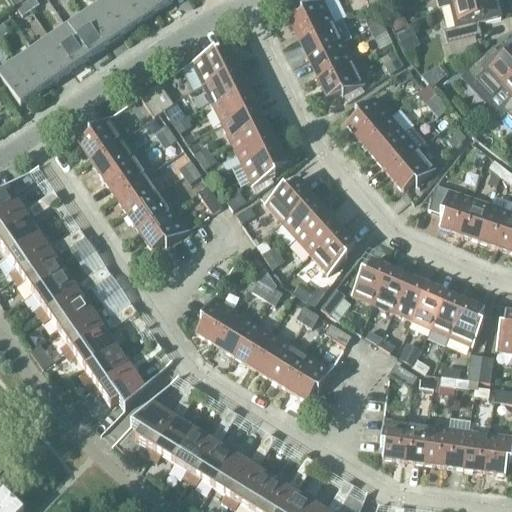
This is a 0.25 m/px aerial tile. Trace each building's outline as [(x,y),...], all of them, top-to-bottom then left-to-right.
[(20,0),(9,0),(9,1),(15,9),(23,4),(20,0)] [(32,0),(25,5),(31,14),(39,8),(33,0),(32,0)] [(100,7),(124,41),(123,39),(139,28),(140,30),(141,30),(120,0),(113,0),(102,8),(101,7),(100,7)] [(120,0),(141,30),(141,29),(140,27),(156,17),(157,18),(145,0),(120,0)] [(174,4),(170,0),(145,0),(157,18),(158,18),(157,16),(174,4)] [(378,0),(366,0),(371,15),(382,12),(378,0)] [(436,0),(439,11),(451,8),(483,0),(436,0)] [(495,5),(493,0),(483,0),(451,8),(456,30),(444,33),(447,46),(476,39),(473,27),(485,24),(486,25),(501,22),(497,4),(495,5)] [(299,43),(334,26),(323,4),(301,15),(302,18),(290,24),(299,43)] [(31,14),(25,5),(16,11),(22,20),(31,14)] [(84,19),(107,53),(107,52),(106,50),(122,40),(123,41),(124,41),(100,7),(101,9),(85,19),(84,18),(84,19)] [(401,16),(389,23),(395,35),(408,28),(401,16)] [(67,30),(90,64),(91,64),(89,62),(105,51),(106,53),(107,53),(84,19),(83,19),(84,20),(68,31),(67,30)] [(370,33),(383,27),(379,19),(366,25),(370,33)] [(344,46),(334,26),(299,43),(309,63),(344,46)] [(0,29),(0,41),(0,42),(9,36),(3,27),(0,29)] [(383,27),(370,33),(374,41),(387,35),(383,27)] [(50,42),(73,76),(74,75),(72,74),(88,63),(89,65),(90,64),(67,30),(66,30),(67,32),(51,42),(50,41),(50,42)] [(33,53),(56,87),(57,87),(56,85),(71,74),(73,76),(50,42),(49,42),(50,43),(34,54),(34,53),(33,53)] [(309,63),(319,84),(354,67),(344,46),(309,63)] [(468,74),(492,100),(502,91),(511,81),(511,46),(506,53),(497,62),(489,54),(468,74)] [(16,65),(40,99),(40,98),(39,97),(55,86),(56,88),(56,87),(33,53),(33,55),(17,65),(17,64),(16,65)] [(192,67),(204,90),(238,73),(228,53),(216,59),(214,56),(192,67)] [(399,61),(386,70),(391,78),(404,70),(399,61)] [(40,99),(16,65),(16,66),(0,76),(0,78),(21,109),(38,97),(39,99),(40,99)] [(365,89),(354,67),(319,84),(329,103),(341,96),(343,100),(365,89)] [(204,90),(213,109),(247,92),(238,73),(204,90)] [(409,74),(396,82),(401,90),(414,82),(409,74)] [(511,81),(502,91),(510,100),(504,112),(511,120),(511,81)] [(150,94),(164,115),(174,108),(160,87),(150,94)] [(213,109),(222,129),(257,112),(247,92),(213,109)] [(164,115),(150,94),(140,101),(155,122),(164,115)] [(432,114),(443,105),(437,98),(426,107),(432,114)] [(347,129),(360,144),(390,119),(374,101),(355,117),(358,120),(347,129)] [(443,105),(432,114),(438,121),(449,112),(443,105)] [(222,129),(232,148),(266,131),(257,112),(222,129)] [(175,131),(186,123),(181,115),(169,123),(175,131)] [(405,137),(390,119),(360,144),(375,162),(405,137)] [(92,166),(123,144),(109,122),(88,136),(90,139),(79,147),(92,166)] [(186,123),(175,131),(180,138),(192,130),(186,123)] [(160,145),(171,137),(166,129),(155,137),(160,145)] [(238,159),(241,167),(276,150),(266,131),(232,148),(238,159)] [(460,134),(448,145),(454,152),(466,142),(460,134)] [(171,137),(160,145),(165,153),(177,145),(171,137)] [(420,155),(405,137),(375,162),(390,180),(420,155)] [(104,183),(136,161),(123,144),(92,166),(104,183)] [(286,170),(276,150),(241,167),(253,191),(275,180),(273,176),(286,170)] [(199,167),(211,159),(206,151),(194,159),(199,167)] [(436,173),(420,155),(390,180),(404,195),(414,186),(417,189),(436,173)] [(211,159),(199,167),(205,174),(216,166),(211,159)] [(241,167),(238,159),(223,167),(226,174),(232,172),(241,167)] [(116,201),(148,179),(136,161),(104,183),(116,201)] [(184,181),(196,173),(191,165),(179,173),(184,181)] [(500,181),(506,174),(494,165),(489,171),(493,174),(500,180),(500,181)] [(196,173),(184,181),(190,188),(201,180),(196,173)] [(493,174),(489,187),(497,189),(500,180),(493,174)] [(511,179),(506,174),(500,181),(511,190),(511,189),(511,179)] [(30,177),(8,192),(13,200),(36,185),(30,177)] [(148,179),(116,201),(128,218),(160,197),(148,179)] [(271,182),(253,191),(257,198),(274,186),(271,182)] [(265,208),(282,228),(311,202),(296,185),(285,195),(283,192),(265,208)] [(428,214),(444,219),(439,232),(460,239),(472,202),(449,194),(437,189),(428,214)] [(0,237),(27,220),(13,200),(8,192),(7,191),(0,196),(0,237)] [(197,199),(211,220),(223,212),(208,191),(197,199)] [(41,203),(47,212),(59,203),(53,195),(41,203)] [(160,197),(128,218),(140,236),(172,214),(160,197)] [(228,208),(233,215),(246,206),(241,199),(228,208)] [(282,228),(297,243),(325,218),(311,202),(282,228)] [(472,202),(460,239),(479,245),(491,209),(472,202)] [(47,212),(41,203),(28,212),(34,220),(47,212)] [(491,209),(479,245),(498,252),(510,215),(491,209)] [(249,212),(236,220),(241,228),(255,219),(249,212)] [(140,236),(153,255),(164,247),(166,250),(187,236),(172,214),(140,236)] [(511,215),(510,215),(498,252),(511,256),(511,215)] [(297,243),(311,259),(339,233),(325,218),(297,243)] [(27,220),(0,237),(0,249),(8,260),(39,239),(27,220)] [(67,241),(72,250),(85,241),(79,233),(67,241)] [(354,250),(339,233),(311,259),(328,279),(347,262),(344,259),(354,250)] [(39,239),(8,260),(16,273),(9,277),(14,284),(52,257),(39,239)] [(72,250),(67,241),(54,250),(60,258),(72,250)] [(266,264),(279,255),(274,248),(261,257),(266,264)] [(250,252),(240,259),(255,280),(264,273),(250,252)] [(279,255),(266,264),(272,272),(285,263),(279,255)] [(33,298),(65,276),(52,257),(14,284),(18,290),(25,286),(33,298)] [(352,299),(375,309),(390,274),(370,265),(365,278),(361,276),(352,299)] [(92,279),(98,287),(111,278),(105,270),(92,279)] [(249,294),(267,305),(275,293),(276,290),(264,273),(255,280),(257,283),(249,294)] [(394,317),(409,282),(390,274),(375,309),(394,317)] [(40,321),(78,295),(65,276),(33,298),(42,310),(35,315),(40,321)] [(98,287),(92,279),(80,287),(86,296),(98,287)] [(412,325),(427,290),(409,282),(394,317),(412,325)] [(431,333),(446,298),(427,290),(412,325),(431,333)] [(318,291),(307,305),(315,311),(325,297),(318,291)] [(275,293),(267,305),(275,310),(283,298),(275,293)] [(336,293),(321,313),(330,320),(346,300),(336,293)] [(78,295),(40,321),(44,328),(51,323),(59,335),(91,314),(78,295)] [(449,341),(465,306),(446,298),(431,333),(449,341)] [(196,337),(216,349),(236,316),(213,302),(200,323),(204,325),(196,337)] [(465,306),(449,341),(473,351),(483,329),(479,327),(485,315),(465,306)] [(118,316),(124,325),(136,316),(131,308),(118,316)] [(304,328),(311,316),(303,311),(296,323),(304,328)] [(65,359),(104,333),(91,314),(59,335),(67,348),(61,352),(65,359)] [(124,325),(118,316),(106,325),(111,333),(124,325)] [(234,360),(254,327),(236,316),(216,349),(234,360)] [(311,316),(304,328),(312,333),(319,321),(311,316)] [(511,356),(511,318),(505,317),(503,331),(499,330),(496,354),(511,356)] [(254,327),(234,360),(252,371),(272,339),(254,327)] [(324,338),(346,351),(352,341),(330,328),(324,338)] [(104,333),(65,359),(70,366),(77,361),(85,373),(117,351),(104,333)] [(378,349),(382,342),(370,335),(366,342),(378,349)] [(272,339),(252,371),(270,382),(290,350),(272,339)] [(382,342),(378,349),(390,357),(395,350),(382,342)] [(144,354),(149,362),(162,354),(156,345),(144,354)] [(413,370),(420,355),(407,349),(400,364),(413,370)] [(290,350),(270,382),(288,394),(309,361),(290,350)] [(117,351),(85,373),(93,385),(86,390),(91,397),(130,370),(117,351)] [(149,362),(144,354),(131,362),(137,371),(149,362)] [(482,360),(470,359),(467,384),(470,384),(479,386),(482,360)] [(494,362),(482,360),(479,386),(490,387),(494,362)] [(309,361),(288,394),(308,406),(315,394),(318,396),(331,375),(309,361)] [(417,364),(413,371),(425,379),(430,372),(417,364)] [(396,368),(390,378),(411,391),(418,381),(396,368)] [(130,370),(91,397),(95,403),(102,399),(111,411),(119,406),(125,415),(145,393),(130,370)] [(455,391),(456,382),(441,380),(440,389),(455,391)] [(470,384),(467,384),(456,382),(455,391),(469,393),(470,384)] [(420,384),(419,392),(433,394),(435,386),(420,384)] [(182,402),(191,408),(199,395),(190,389),(182,402)] [(475,391),(475,394),(474,400),(488,402),(490,393),(475,391)] [(494,406),(511,408),(511,396),(495,394),(494,406)] [(191,408),(182,402),(174,415),(183,420),(191,408)] [(144,458),(151,462),(175,423),(152,408),(131,429),(140,435),(135,443),(148,451),(144,458)] [(221,426),(229,431),(237,419),(229,413),(221,426)] [(195,435),(175,423),(151,462),(158,467),(162,460),(175,468),(195,435)] [(464,473),(469,435),(470,425),(450,423),(449,433),(444,470),(464,473)] [(384,449),(382,462),(404,465),(409,427),(384,424),(380,448),(384,449)] [(229,431),(221,426),(213,439),(222,444),(229,431)] [(424,468),(429,430),(409,427),(404,465),(424,468)] [(444,470),(449,433),(429,430),(424,468),(444,470)] [(195,435),(175,468),(187,475),(183,482),(190,486),(214,447),(195,435)] [(484,476),(489,438),(469,435),(464,473),(484,476)] [(260,450),(268,455),(276,442),(268,437),(260,450)] [(511,441),(489,438),(484,476),(506,479),(507,465),(511,466),(511,458),(511,441)] [(214,447),(190,486),(196,491),(201,484),(213,491),(234,458),(214,447)] [(268,455),(260,450),(252,463),(260,468),(268,455)] [(253,470),(234,458),(213,491),(226,499),(222,506),(228,510),(253,470)] [(298,474),(307,479),(315,466),(306,461),(298,474)] [(253,470),(228,510),(231,511),(236,511),(239,508),(246,511),(253,511),(272,482),(253,470)] [(307,479),(298,474),(291,487),(299,492),(307,479)] [(280,511),(292,494),(272,482),(253,511),(280,511)] [(337,498),(346,503),(354,490),(345,485),(337,498)] [(0,511),(21,511),(3,494),(1,496),(0,497),(0,511)] [(306,511),(311,506),(292,494),(280,511),(306,511)] [(340,511),(346,503),(337,498),(329,511),(331,511),(340,511)]
